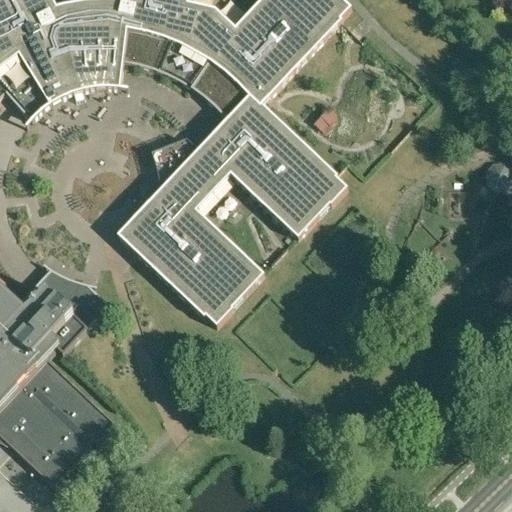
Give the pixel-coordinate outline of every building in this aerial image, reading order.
[(205,323),(206,321),(217,332),(234,314),(233,313),(243,302),(265,279),(197,216),(231,180),(298,243),(330,210),(331,211),(348,193),(337,182),(338,181),(263,110),(342,25),(341,24),(352,13),(338,0),(266,0),(236,33),(215,14),(188,7),(190,0),(115,0),(114,5),(107,4),(106,5),(100,5),(99,0),(86,0),(87,6),(85,6),(64,10),(57,11),(51,0),(0,0),(0,103),(6,97),(31,126),(32,127),(33,126),(43,116),(52,109),(62,104),(73,99),(74,98),(77,106),(85,103),(83,96),(84,95),(96,93),(107,93),(119,93),(120,94),(121,92),(124,66),(139,69),(153,73),(167,79),(180,85),(192,93),(204,102),(215,112),(225,122),(227,125),(118,241),(205,323)] [(326,113),(340,127),(357,109),(343,95),(326,113)] [(84,156),(71,171),(88,186),(101,171),(84,156)] [(484,175),(484,181),(485,187),(494,196),(506,196),(511,189),(511,171),(506,166),(493,166),(484,175)] [(0,445),(11,456),(15,460),(51,495),(93,451),(92,450),(93,449),(112,430),(115,427),(48,364),(58,354),(63,360),(72,351),(88,334),(110,310),(88,289),(78,286),(69,283),(61,279),(52,274),(51,273),(18,309),(0,291),(0,445)] [(304,307),(316,294),(297,277),(285,290),(304,307)]
